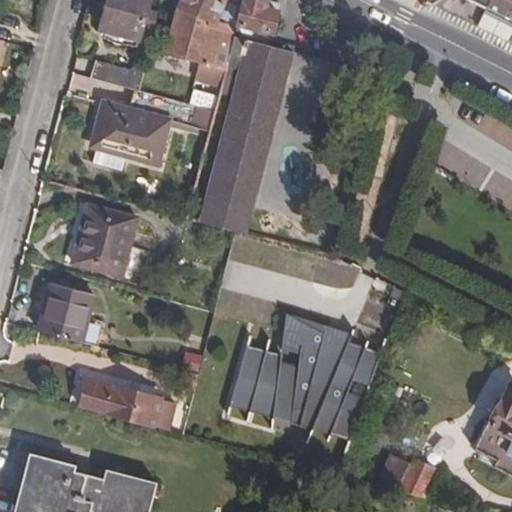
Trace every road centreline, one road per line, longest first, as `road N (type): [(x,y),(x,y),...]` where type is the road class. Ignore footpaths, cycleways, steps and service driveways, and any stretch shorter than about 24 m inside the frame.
road 1 (residential): [(70,0),(0,266)]
road 2 (secondary): [(511,75),(363,0)]
